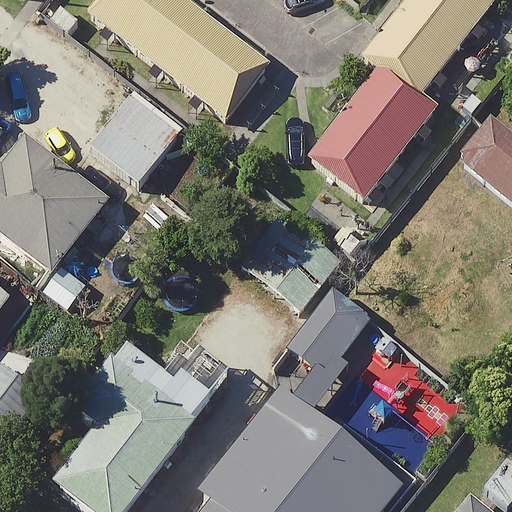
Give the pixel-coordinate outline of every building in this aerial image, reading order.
[(274,76),(174,0),(106,0),(90,22),(232,131),(274,76)] [(445,119),(430,108),(511,0),(425,0),(374,68),(387,78),(312,167),(366,213),(434,133),(445,119)] [(186,145),(130,102),(90,154),(146,197),(186,145)] [(511,142),(498,132),(466,173),(511,208),(511,142)] [(112,213),(35,153),(12,184),(0,174),(0,239),(56,284),(112,213)] [(326,293),(279,259),(258,287),(305,322),(326,293)] [(0,336),(19,312),(0,297),(0,336)] [(369,331),(336,304),(291,358),(325,386),(369,331)] [(216,374),(165,337),(96,431),(112,443),(68,505),(77,511),(158,511),(228,417),(199,396),(216,374)] [(0,480),(54,406),(6,371),(0,379),(0,480)] [(387,427),(333,384),(309,414),(289,398),(205,502),(217,511),(403,511),(414,498),(363,457),(387,427)] [(511,511),(511,467),(487,494),(506,511),(511,511)]
